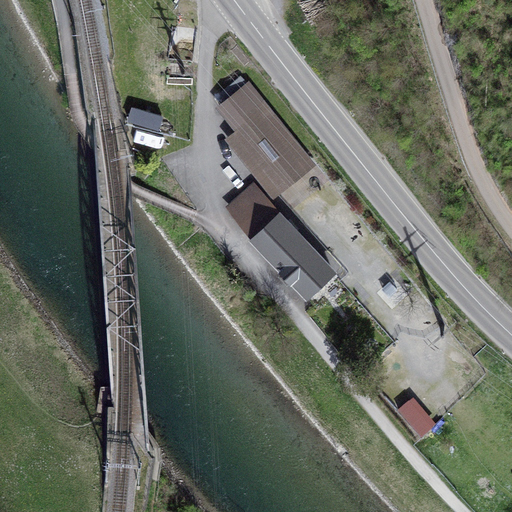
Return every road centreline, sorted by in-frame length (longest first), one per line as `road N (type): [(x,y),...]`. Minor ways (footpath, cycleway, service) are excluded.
road 1 (secondary): [(511,334),(411,228),(236,0)]
road 2 (unclassified): [(422,0),(466,152),(511,229)]
